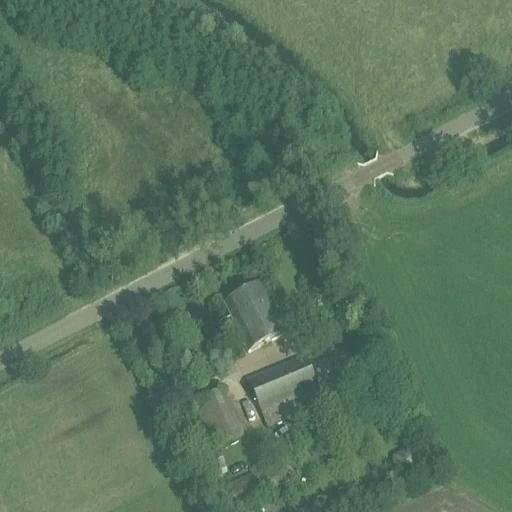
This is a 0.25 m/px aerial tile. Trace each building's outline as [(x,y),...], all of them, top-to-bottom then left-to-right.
[(285,309),(278,313),(265,288),(226,307),(249,354),(288,335),(301,329),(295,316),(285,309)] [(175,351),(184,368),(207,356),(198,339),(175,351)] [(247,383),(259,414),(261,414),(267,430),(326,406),(305,358),(247,383)] [(224,392),(182,410),(201,455),(243,437),(224,392)] [(283,462),(219,490),(227,510),(292,482),(283,462)] [(344,508),(340,498),(332,502),(336,511),(344,508)]
